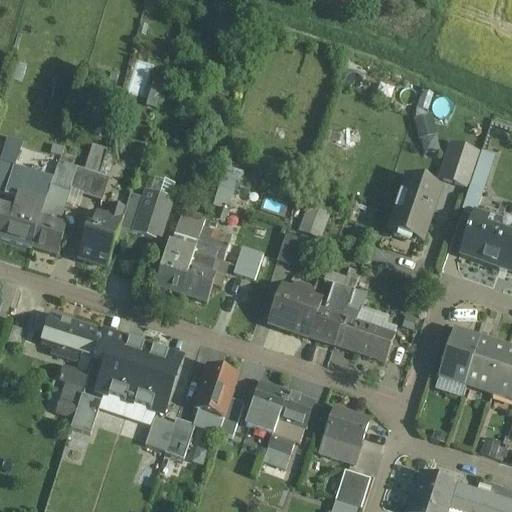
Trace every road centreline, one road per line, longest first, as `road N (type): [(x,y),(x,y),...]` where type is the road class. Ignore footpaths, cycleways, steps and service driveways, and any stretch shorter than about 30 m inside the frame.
road 1 (residential): [(0,273),(406,403)]
road 2 (residential): [(406,403),(436,308),(455,289),(511,301)]
road 3 (residential): [(511,479),(396,442)]
